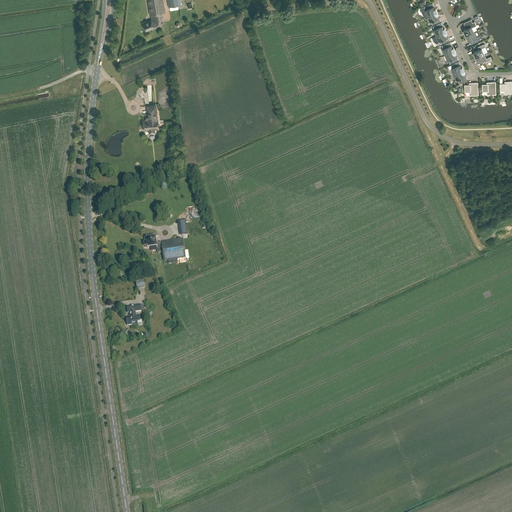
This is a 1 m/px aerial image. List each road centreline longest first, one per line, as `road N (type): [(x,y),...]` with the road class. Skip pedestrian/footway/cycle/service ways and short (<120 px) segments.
road 1 (secondary): [(126,511),(89,250),(87,155),(99,54)]
road 2 (unclassified): [(511,144),(467,144),(433,130),(367,0)]
